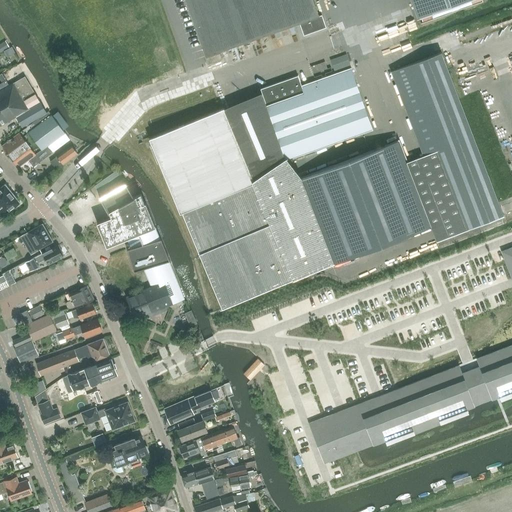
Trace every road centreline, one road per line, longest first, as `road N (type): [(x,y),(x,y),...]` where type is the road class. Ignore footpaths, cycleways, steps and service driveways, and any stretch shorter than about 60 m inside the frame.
road 1 (residential): [(188,511),(98,290),(44,208)]
road 2 (tertiary): [(62,511),(0,348)]
